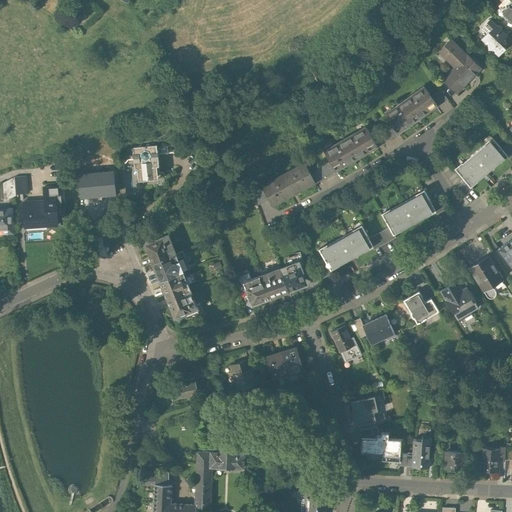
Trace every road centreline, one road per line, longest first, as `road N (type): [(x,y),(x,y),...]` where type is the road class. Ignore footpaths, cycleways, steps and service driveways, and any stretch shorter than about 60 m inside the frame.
road 1 (residential): [(151,361),(145,303),(120,276),(89,271),(0,309)]
road 2 (residential): [(306,317),(474,222)]
road 3 (residential): [(306,317),(338,412),(349,483)]
road 4 (residential): [(349,483),(511,492)]
road 5 (residential): [(151,361),(306,317)]
road 6 (residential): [(274,219),(413,143)]
road 7 (residential): [(112,511),(151,361)]
